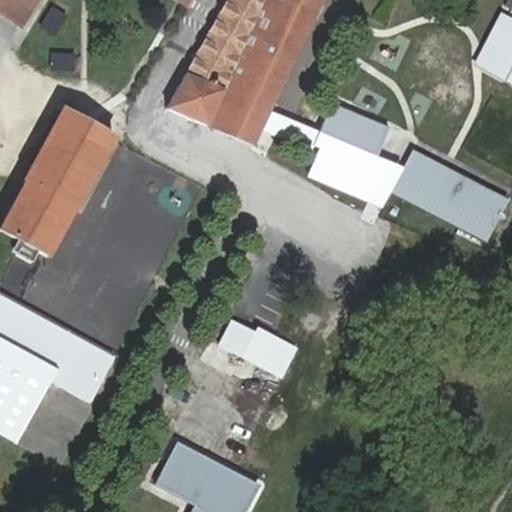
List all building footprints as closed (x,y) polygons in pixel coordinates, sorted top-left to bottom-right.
[(0,0),(0,11),(20,23),(34,0),(0,0)] [(224,0),(165,102),(252,141),(316,0),(224,0)] [(76,54),(54,53),(53,68),(75,69),(76,54)] [(351,181),(378,126),(333,104),(306,159),(351,181)] [(111,135),(60,108),(0,216),(0,228),(46,254),(111,135)] [(502,204),(407,157),(386,199),(482,247),(502,204)] [(0,291),(0,301),(107,360),(111,352),(0,291)] [(0,339),(54,369),(49,377),(88,398),(107,360),(0,301),(0,339)] [(279,371),(294,342),(257,323),(255,327),(230,315),(218,339),(279,371)] [(0,432),(14,440),(49,377),(54,369),(0,339),(0,432)] [(240,511),(257,479),(175,437),(154,478),(194,499),(187,511),(240,511)]
